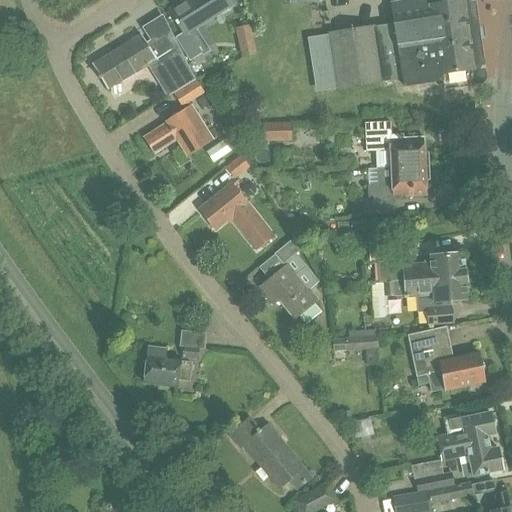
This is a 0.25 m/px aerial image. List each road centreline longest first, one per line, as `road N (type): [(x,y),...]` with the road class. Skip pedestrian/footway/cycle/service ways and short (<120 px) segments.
road 1 (residential): [(366,511),(347,452),(201,283),(49,47)]
road 2 (primary): [(185,511),(0,261)]
road 3 (tertiary): [(511,196),(511,42)]
